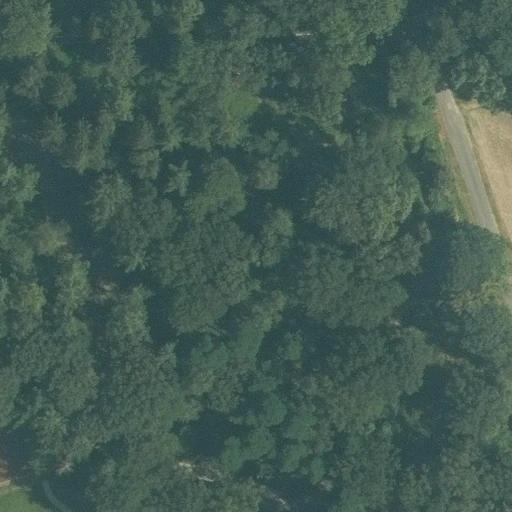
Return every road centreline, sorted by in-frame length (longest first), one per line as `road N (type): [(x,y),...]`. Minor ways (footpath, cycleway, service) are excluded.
road 1 (unclassified): [(0,104),(57,181),(83,249),(95,302),(90,423),(98,444),(124,461),(242,485),(279,511)]
road 2 (unclassified): [(511,310),(416,0)]
